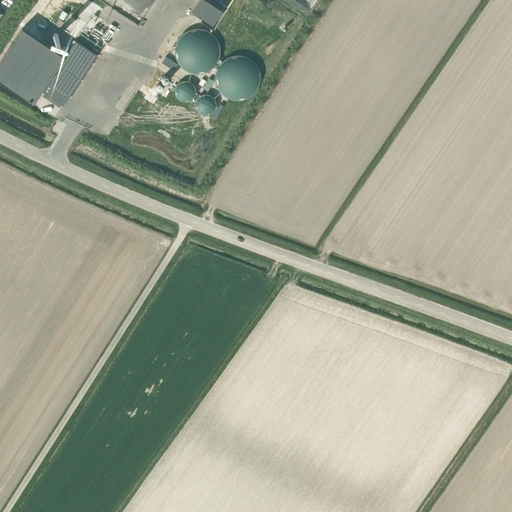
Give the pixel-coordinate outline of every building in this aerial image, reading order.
[(206,0),(198,0),(191,11),(212,25),(221,9),(206,0)] [(101,38),(103,33),(83,20),(80,24),(101,38)] [(79,25),(77,29),(97,43),(100,38),(79,25)] [(63,104),(96,54),(75,40),(63,57),(22,29),(0,61),(0,79),(34,102),(41,90),(63,104)] [(173,49),(173,52),(173,54),(174,56),(174,57),(174,59),(175,61),(176,63),(177,64),(178,66),(179,67),(181,69),(182,70),(184,71),(185,72),(187,73),(189,73),(191,74),(193,74),(195,74),(196,74),(198,74),(200,74),(202,73),(204,73),(206,72),(207,71),(209,70),(210,69),(212,68),(213,66),(214,65),(215,63),(216,61),(217,60),(217,58),(218,56),(218,54),(218,52),(218,50),(218,48),(217,46),(217,44),(216,43),(215,41),(214,39),(213,38),(212,36),(211,35),(209,34),(208,33),(206,32),(204,31),(202,30),(201,30),(199,29),(197,29),(195,29),(193,29),(191,30),(189,30),(188,31),(186,32),(184,32),(183,34),(181,35),(180,36),(178,37),(177,39),(176,40),(175,42),(175,44),(174,46),(174,48),(173,49)] [(78,37),(98,51),(101,46),(80,33),(78,37)] [(259,81),(259,78),(259,77),(259,75),(259,73),(258,71),(257,69),(257,68),(256,66),(254,64),(253,63),(252,62),(250,60),(249,59),(247,58),(245,58),(244,57),(242,57),(240,56),(238,56),(236,56),(234,56),(232,56),(231,57),(229,57),(227,58),(225,59),(224,60),(222,61),(221,63),(220,64),(218,66),(217,67),(217,69),(216,71),(215,72),(215,74),(214,76),(214,78),(214,80),(215,82),(215,84),(216,86),(216,88),(217,89),(218,91),(219,93),(221,94),(222,95),(223,96),(225,98),(227,98),(228,99),(230,100),(232,100),(234,101),(236,101),(238,101),(239,101),(241,101),(243,100),(245,99),(247,99),(248,98),(250,97),(251,96),(253,94),(254,93),(255,91),(256,90),(257,88),(258,86),(259,85),(259,83),(259,81)] [(173,90),(173,92),(173,93),(173,94),(174,96),(174,97),(175,98),(176,99),(177,100),(178,101),(179,101),(180,102),(181,102),(183,102),(184,102),(185,102),(187,102),(188,101),(189,101),(190,100),(191,99),(192,98),(193,97),(193,96),(194,95),(194,94),(194,92),(194,91),(194,89),(193,88),(193,87),(192,86),(191,85),(190,84),(189,83),(188,82),(187,82),(186,82),(185,81),(183,81),(182,81),(181,82),(180,82),(178,83),(177,83),(176,84),(175,85),(175,86),(174,87),(174,89),(173,90)] [(194,103),(194,105),(194,106),(194,108),(195,109),(195,110),(196,111),(197,112),(198,113),(199,114),(200,114),(201,115),(202,115),(203,116),(205,116),(206,115),(207,115),(208,115),(210,114),(211,113),(212,113),(213,112),(213,111),(214,109),(214,108),(215,107),(215,105),(215,104),(214,103),(214,101),(214,100),(213,99),(212,98),(211,97),(210,96),(209,96),(208,95),(207,95),(205,95),(204,95),(203,95),(201,95),(200,95),(199,96),(198,97),(197,98),(196,99),(195,100),(195,101),(194,102),(194,103)]
